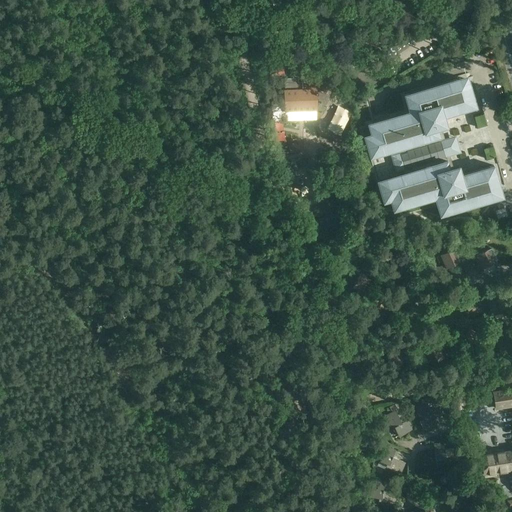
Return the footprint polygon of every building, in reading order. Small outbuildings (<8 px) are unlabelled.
[(293,59),(289,75),(301,78),(306,63),(293,59)] [(367,124),(368,127),(361,129),(385,210),(392,208),(393,211),(400,209),(402,216),(436,206),(439,216),(492,200),(493,202),(508,198),(471,72),(397,94),(394,95),(392,96),(390,97),(388,99),(387,100),(386,102),(386,103),(385,105),(385,107),(385,108),(385,109),(386,110),(386,111),(372,115),(374,122),(367,124)] [(285,111),(316,110),(315,82),(284,83),(285,111)] [(477,271),(493,264),(495,269),(499,267),(491,248),(473,257),(475,263),(477,262),(478,265),(475,267),(477,271)] [(439,267),(441,271),(459,263),(453,249),(437,257),(439,263),(441,262),(442,265),(439,267)] [(408,276),(407,275),(409,272),(412,274),(415,270),(398,258),(390,271),(404,281),(408,276)] [(365,287),(363,286),(365,282),(369,284),(371,280),(353,271),(346,284),(362,292),(365,287)] [(510,306),(506,289),(495,292),(500,309),(510,306)] [(472,299),(470,296),(474,294),(471,290),(454,300),(462,313),(477,304),(474,298),(472,299)] [(383,308),(381,304),(363,313),(370,327),(386,318),(383,312),(381,313),(380,310),(383,308)] [(476,350),(483,333),(477,331),(476,332),(473,331),(474,327),(470,326),(462,344),(476,350)] [(506,341),(503,342),(502,340),(496,342),(501,359),(511,355),(511,343),(510,335),(505,337),(506,341)] [(431,364),(449,355),(447,351),(444,352),(442,349),(444,348),(441,342),(425,350),(431,364)] [(397,368),(408,351),(404,348),(402,351),(399,350),(400,348),(394,345),(385,360),(397,368)] [(511,389),(496,392),(498,408),(511,405),(511,389)] [(469,407),(467,394),(451,397),(453,409),(469,407)] [(442,419),(437,409),(431,412),(426,402),(420,405),(419,403),(415,405),(422,420),(419,422),(422,428),(442,419)] [(390,414),(386,416),(393,431),(395,429),(398,436),(408,432),(403,422),(401,423),(396,413),(391,416),(390,414)] [(455,428),(453,423),(445,426),(448,431),(455,428)] [(435,460),(443,458),(443,461),(457,459),(456,448),(445,449),(444,448),(434,449),(435,460)] [(384,451),(379,461),(386,464),(385,466),(400,472),(402,468),(400,467),(403,462),(392,457),(393,455),(384,451)] [(507,451),(480,455),(483,475),(510,470),(510,469),(511,468),(511,452),(508,453),(507,451)] [(384,488),(373,486),(371,496),(378,498),(378,500),(394,504),(395,499),(393,499),(394,493),(383,490),(384,488)] [(451,495),(449,494),(443,502),(451,509),(456,503),(458,504),(466,493),(458,486),(451,495)] [(477,496),(474,491),(468,494),(472,499),(477,496)]
